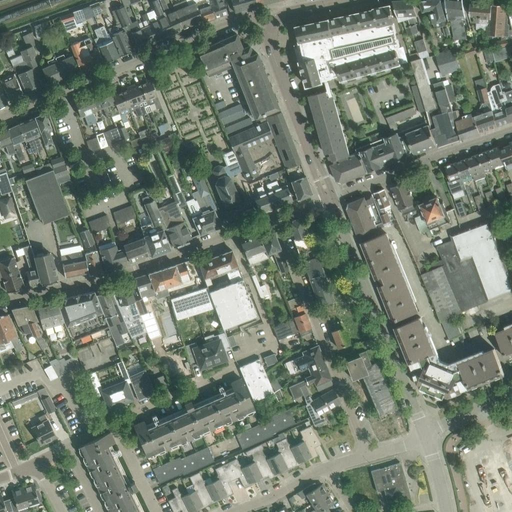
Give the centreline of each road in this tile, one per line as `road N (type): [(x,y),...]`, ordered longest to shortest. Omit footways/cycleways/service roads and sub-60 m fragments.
road 1 (residential): [(272,23),(232,20),(0,118)]
road 2 (residential): [(0,302),(127,272),(276,218)]
road 3 (residential): [(426,435),(330,198)]
road 4 (residential): [(366,456),(276,218)]
road 5 (unclassified): [(330,198),(511,132)]
road 6 (residential): [(330,198),(268,46),(272,23)]
road 7 (residential): [(67,446),(237,370)]
